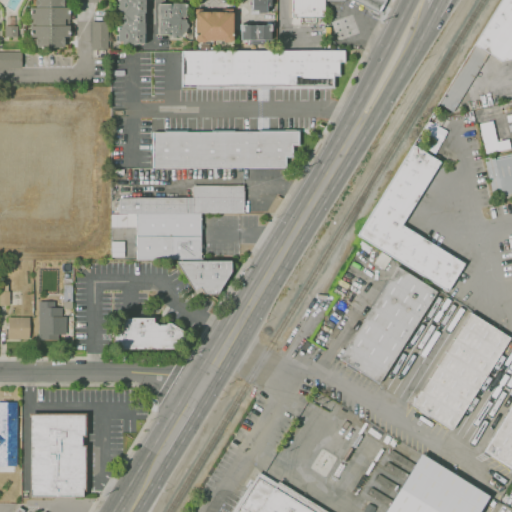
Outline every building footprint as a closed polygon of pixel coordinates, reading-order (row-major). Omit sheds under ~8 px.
[(34,0),(64,0),(65,5),(70,5),(70,18),(65,18),(65,24),(70,24),(70,37),(65,37),(65,49),(33,49),(33,38),(29,38),(29,25),(34,25),(34,19),(29,19),(29,6),(34,6),(34,0)] [(144,0),(114,0),(114,43),(144,43),(144,0)] [(265,12),(264,0),(249,0),(250,12),(265,12)] [(321,0),(290,0),(291,16),(322,16),(321,0)] [(349,0),(349,1),(379,12),(383,0),(349,0)] [(503,0),(511,0),(511,59),(503,62),(477,44),(503,0)] [(185,35),(185,3),(156,3),(155,34),(185,35)] [(232,10),(194,10),(193,41),(232,42),(232,10)] [(92,21),(92,49),(108,50),(108,21),(92,21)] [(269,43),(270,25),(239,24),(238,42),(269,43)] [(3,26),(4,37),(17,37),(17,26),(3,26)] [(438,103),(451,111),(484,56),(470,48),(438,103)] [(344,49),(180,50),(180,86),(311,85),(311,87),(334,87),(334,76),(340,76),(340,62),(344,62),(344,49)] [(0,67),(20,67),(19,51),(0,51),(0,67)] [(480,124),(494,121),(498,140),(511,137),(511,141),(511,151),(500,154),(500,151),(487,154),(480,124)] [(299,128),(257,129),(257,131),(234,131),(234,129),(210,129),(210,131),(186,131),(186,129),(163,130),(163,132),(150,132),(150,167),(283,166),(283,155),(292,155),(292,145),(299,145),(299,128)] [(411,145),(355,235),(446,291),(463,263),(399,224),(438,161),(411,145)] [(511,156),(496,160),(495,156),(486,158),(493,191),(502,189),(503,196),(511,193),(511,156)] [(247,186),(195,186),(195,194),(123,194),(119,226),(137,226),(135,258),(179,255),(193,289),(217,289),(236,266),(228,257),(203,257),(203,214),(246,212),(247,186)] [(435,290),(396,265),(338,358),(377,383),(435,290)] [(0,304),(8,304),(8,291),(0,291),(0,304)] [(62,308),(44,307),(45,301),(37,300),(36,338),(62,338),(62,308)] [(180,343),(180,324),(150,313),(115,313),(110,343),(180,343)] [(450,429),(508,337),(469,313),(411,404),(450,429)] [(6,338),(28,339),(29,317),(7,316),(6,338)] [(511,468),(511,402),(483,451),(511,468)] [(84,414),(28,414),(28,489),(89,490),(84,414)] [(0,465),(15,466),(15,437),(0,436),(0,465)] [(476,511),(487,496),(419,453),(381,511),(476,511)] [(335,511),(262,470),(236,511),(335,511)]
